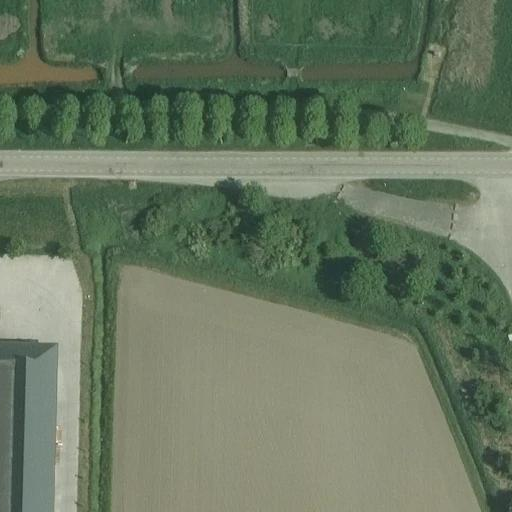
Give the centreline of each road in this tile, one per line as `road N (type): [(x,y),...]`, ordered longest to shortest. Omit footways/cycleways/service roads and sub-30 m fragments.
road 1 (track): [(0,111),(344,114),(511,142)]
road 2 (secondary): [(0,165),(511,165)]
